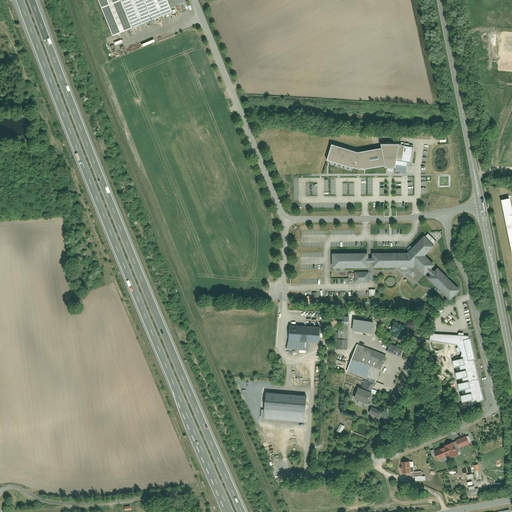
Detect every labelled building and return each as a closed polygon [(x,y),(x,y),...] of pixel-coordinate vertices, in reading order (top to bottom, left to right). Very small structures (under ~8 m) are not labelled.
[(97,0),(113,36),(172,12),(170,8),(187,1),(186,0),(97,0)] [(329,152),(326,160),(358,170),(384,166),(384,168),(394,169),(395,166),(407,168),(408,163),(411,163),(414,148),(399,145),(399,144),(380,145),(381,149),(358,152),(331,144),(329,152)] [(511,253),(511,211),(510,198),(500,200),(511,253)] [(440,244),(429,234),(410,253),(375,253),(375,258),(371,258),(371,254),(332,254),(333,269),(371,269),(371,264),(375,264),(375,268),(396,268),(405,277),(413,268),(416,268),(417,266),(426,275),(427,276),(431,272),(433,275),(430,278),(439,287),(443,292),(453,301),(463,291),(440,268),(437,271),(434,268),(437,265),(427,256),(440,244)] [(370,273),(356,273),(356,283),(371,283),(370,273)] [(351,319),(350,331),(370,333),(371,328),(373,329),(374,322),(351,319)] [(409,328),(393,322),(387,336),(403,343),(409,328)] [(319,328),(289,325),(288,341),(318,344),(319,328)] [(332,348),(346,349),(347,326),(338,325),(337,332),(333,332),(332,348)] [(451,369),(457,368),(458,373),(452,374),(454,381),(459,380),(460,384),(455,385),(456,393),(462,392),(463,397),(457,398),(458,406),(464,405),(466,410),(484,402),(469,337),(430,334),(428,341),(455,347),(456,348),(455,349),(457,353),(459,352),(460,354),(458,359),(450,361),(451,369)] [(385,351),(398,356),(401,348),(388,343),(385,351)] [(387,356),(355,344),(344,374),(375,385),(387,356)] [(372,394),(358,388),(354,400),(367,405),(372,394)] [(308,396),(267,393),(264,419),(306,423),(308,396)] [(375,417),(378,411),(370,406),(367,412),(375,417)] [(465,437),(456,440),(459,448),(468,444),(465,437)] [(452,444),(433,452),(438,464),(456,456),(452,444)] [(410,463),(401,462),(399,474),(408,475),(410,463)] [(468,495),(479,494),(478,488),(474,488),(474,486),(467,487),(468,495)]
